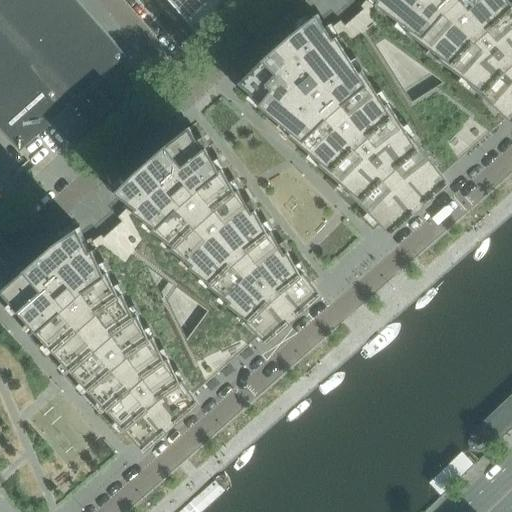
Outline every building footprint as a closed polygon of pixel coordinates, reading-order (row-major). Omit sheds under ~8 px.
[(0,0),(0,130),(19,153),(52,124),(65,139),(74,131),(79,136),(78,137),(79,138),(91,127),(105,115),(104,114),(103,114),(99,110),(108,101),(95,86),(118,66),(125,74),(133,66),(75,0),(0,0)] [(168,0),(198,33),(234,0),(168,0)] [(288,30),(234,81),(239,85),(262,103),(259,106),(291,133),(289,136),(321,163),(318,166),(351,193),(349,195),(380,224),(387,232),(391,237),(511,129),(511,6),(506,0),(340,0),(330,9),(319,19),(317,15),(314,10),(288,30)] [(49,242),(0,286),(0,288),(2,291),(134,441),(141,449),(145,453),(322,297),(318,292),(311,284),(304,273),(300,275),(288,252),(284,254),(272,231),(268,233),(255,211),(252,213),(239,190),(236,192),(223,169),(219,171),(207,148),(203,150),(190,127),(187,122),(162,142),(163,143),(133,168),(112,189),(116,193),(120,196),(80,231),(79,228),(76,223),(49,242)] [(16,179),(23,173),(24,172),(20,167),(12,174),(16,179)] [(511,214),(500,225),(511,237),(511,214)] [(476,458),(511,423),(511,396),(462,444),(476,458)]
